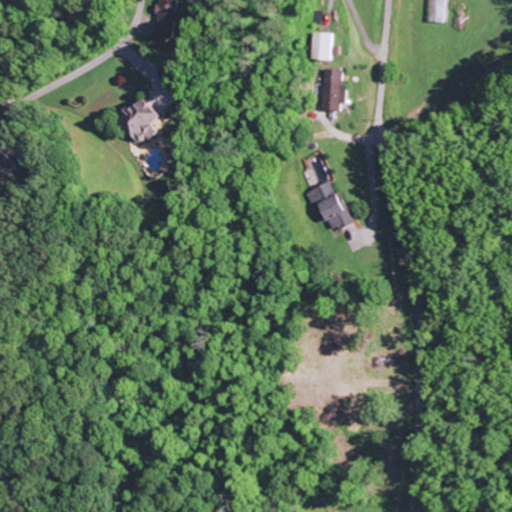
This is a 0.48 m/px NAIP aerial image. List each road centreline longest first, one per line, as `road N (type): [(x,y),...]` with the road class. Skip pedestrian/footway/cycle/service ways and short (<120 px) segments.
road 1 (residential): [(416,511),(422,332),(419,286),(379,121),(388,0)]
road 2 (residential): [(0,113),(118,42),(143,0)]
